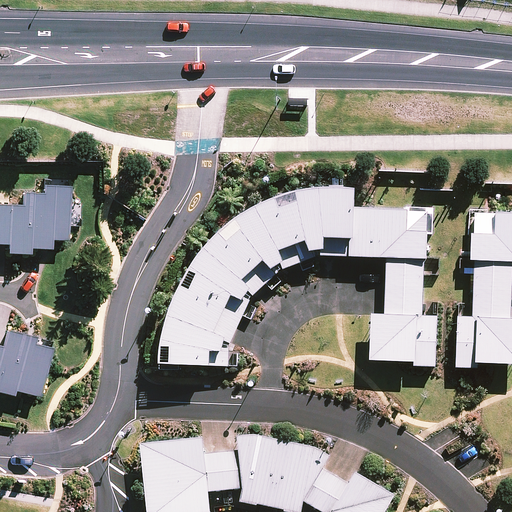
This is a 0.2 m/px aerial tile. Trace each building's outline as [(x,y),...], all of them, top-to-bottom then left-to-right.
[(52,236),(67,236),(70,181),(42,179),(41,188),(22,187),(21,200),(0,199),(0,240),(7,241),(7,249),(30,250),(31,244),(52,245),(52,236)] [(426,312),(427,210),(355,209),(354,188),(332,186),(305,187),(274,195),(247,209),(229,222),(213,238),(195,260),(182,280),(171,302),(163,332),(162,362),(231,364),(232,346),(242,312),(263,285),(290,264),(313,256),(354,255),(390,255),(389,311),(372,311),(371,357),(441,358),(442,312),(426,312)] [(495,232),(471,232),(471,314),(457,314),(456,363),(511,363),(511,212),(495,213),(495,232)] [(0,388),(13,392),(15,386),(39,392),(52,343),(34,338),(36,332),(6,324),(1,342),(0,341),(0,388)] [(327,511),(380,511),(395,489),(356,465),(349,474),(322,462),(326,449),(306,441),(273,435),(238,433),(239,448),(200,452),(198,433),(141,442),(148,511),(177,511),(210,508),(208,490),(241,486),(241,500),(275,504),(299,511),(304,499),(328,511),(327,511)]
